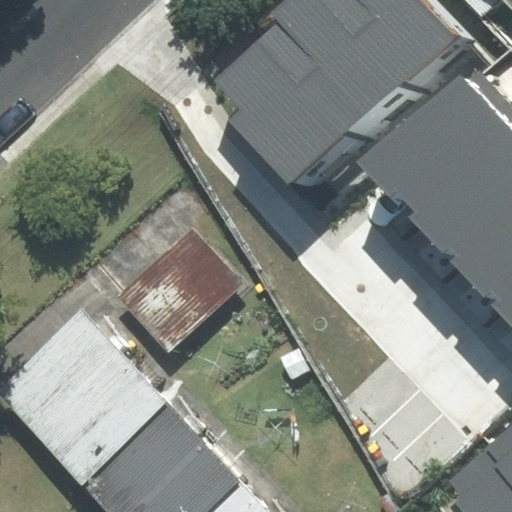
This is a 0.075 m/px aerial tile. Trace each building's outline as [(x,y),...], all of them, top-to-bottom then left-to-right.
[(318,0),(296,0),(258,36),(345,129),(396,83),(318,0)] [(415,0),(318,0),(396,83),(448,35),(415,0)] [(209,82),(294,176),(345,129),(258,36),(209,82)] [(410,206),(504,120),(463,75),(368,161),(410,206)] [(511,128),(504,120),(410,206),(451,251),(511,194),(511,128)] [(511,194),(451,251),(491,294),(511,274),(511,194)] [(118,295),(168,350),(243,283),(193,228),(118,295)] [(511,274),(491,294),(511,316),(511,274)] [(0,392),(82,483),(169,406),(83,311),(0,385),(0,392)] [(169,406),(82,483),(108,511),(210,511),(241,484),(169,406)] [(511,431),(498,444),(511,460),(511,431)] [(511,511),(511,460),(498,444),(449,486),(471,511),(511,511)] [(266,511),(241,484),(210,511),(266,511)]
